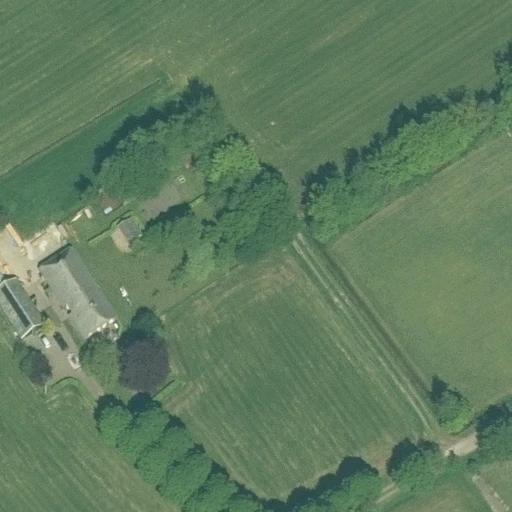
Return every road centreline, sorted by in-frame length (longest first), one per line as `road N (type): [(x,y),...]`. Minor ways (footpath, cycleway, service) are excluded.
road 1 (track): [(349,511),(511,416)]
road 2 (track): [(82,377),(209,511)]
